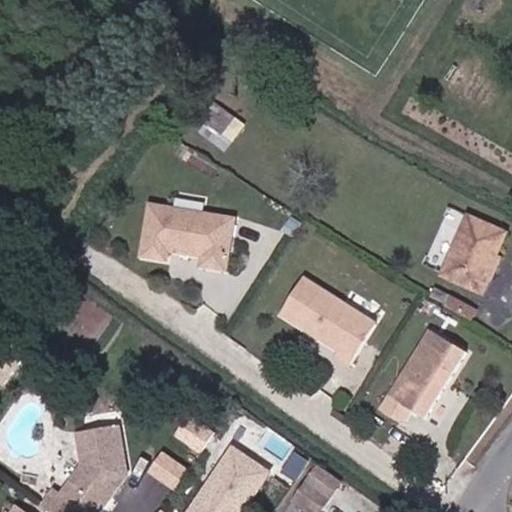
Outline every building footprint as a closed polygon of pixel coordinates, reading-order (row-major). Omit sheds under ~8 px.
[(233,139),(243,126),(220,107),(209,121),(233,139)] [(179,205),(208,210),(209,198),(180,194),(179,205)] [(230,268),(239,216),(156,202),(147,254),(172,258),(174,249),(207,254),(206,264),(230,268)] [(483,294),(497,263),(493,261),(495,256),(505,234),(467,217),(441,275),(483,294)] [(358,368),(383,324),(307,279),(287,314),(347,351),(342,358),(358,368)] [(23,323),(33,331),(54,304),(43,296),(23,323)] [(464,314),(469,305),(453,296),(448,306),(464,314)] [(432,422),(471,353),(433,332),(388,416),(410,429),(418,415),(432,422)] [(6,349),(18,358),(26,347),(14,338),(6,349)] [(6,349),(0,357),(0,379),(1,381),(18,358),(6,349)] [(122,427),(81,435),(87,465),(65,497),(57,492),(46,507),(53,511),(106,511),(117,498),(115,491),(123,481),(130,480),(132,476),(122,427)] [(249,511),(275,470),(232,443),(189,511),(249,511)] [(154,474),(180,491),(194,471),(168,453),(154,474)] [(311,484),(336,501),(347,486),(322,469),(311,484)] [(115,491),(117,498),(130,480),(123,481),(115,491)] [(328,511),(336,501),(311,484),(297,504),(309,511),(328,511)]
